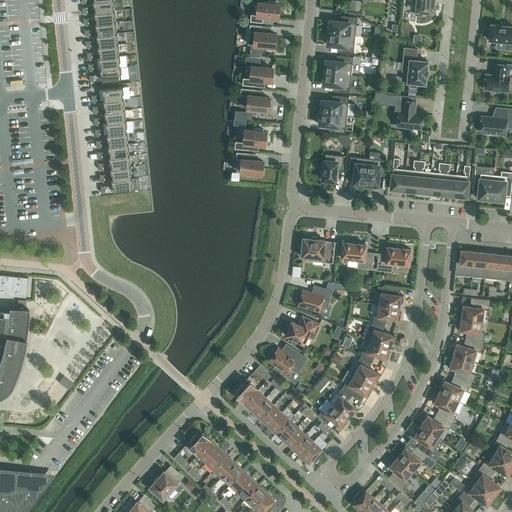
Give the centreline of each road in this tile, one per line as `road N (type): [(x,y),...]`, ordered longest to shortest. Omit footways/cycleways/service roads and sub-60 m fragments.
road 1 (residential): [(291,204),(276,310),(252,348),(103,511)]
road 2 (residential): [(333,478),(352,477),(418,402),(439,348),(453,222)]
road 3 (residential): [(428,219),(407,358),(381,406),(334,461),(333,478)]
road 4 (residential): [(313,0),(291,204)]
road 5 (residential): [(64,94),(81,250),(97,278)]
road 6 (residential): [(463,143),(479,0)]
road 7 (residential): [(435,140),(451,0)]
road 8 (residential): [(428,219),(291,204)]
